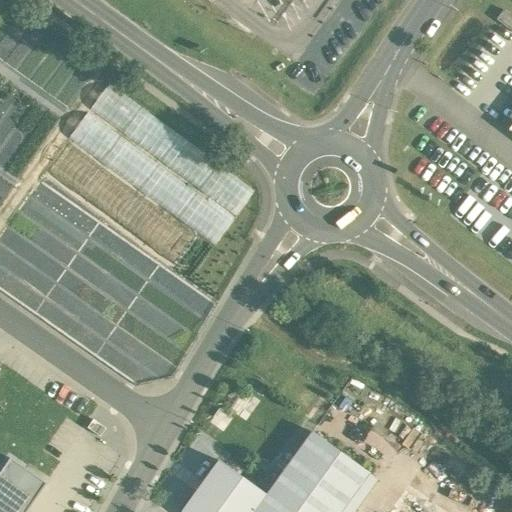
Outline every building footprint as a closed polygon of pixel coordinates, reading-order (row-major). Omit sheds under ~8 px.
[(511,17),(503,11),(495,20),(511,32),(511,17)] [(108,87),(89,113),(235,221),(252,193),(108,87)] [(235,221),(89,113),(68,141),(215,249),(235,221)] [(267,495),(254,511),(356,511),(380,479),(313,431),(267,495)] [(26,511),(45,484),(9,460),(0,473),(0,511),(26,511)] [(254,511),(267,495),(219,461),(182,511),(254,511)]
